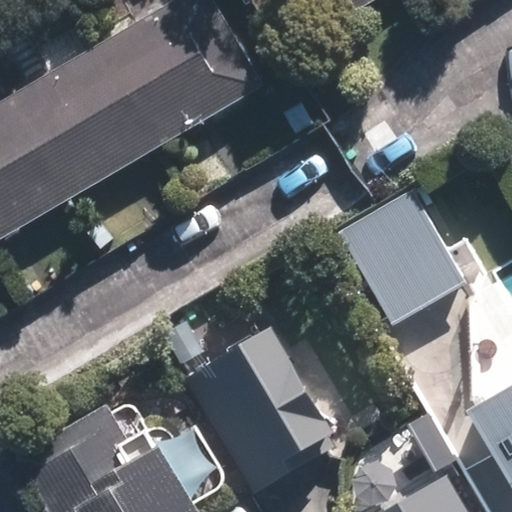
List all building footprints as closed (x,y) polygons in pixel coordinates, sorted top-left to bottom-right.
[(213,0),(180,0),(0,105),(0,239),(264,86),(213,0)] [(332,0),(344,20),(378,0),(332,0)] [(306,100),(285,111),(298,135),(318,124),(306,100)] [(412,185),(334,230),(388,324),(466,279),(412,185)] [(241,471),(255,494),(348,438),(282,326),(189,380),(241,471)] [(209,351),(196,327),(173,341),(188,364),(209,351)] [(511,386),(463,414),(511,492),(511,386)] [(29,456),(61,511),(203,511),(158,432),(138,443),(117,407),(29,456)] [(469,511),(449,476),(386,511),(469,511)]
